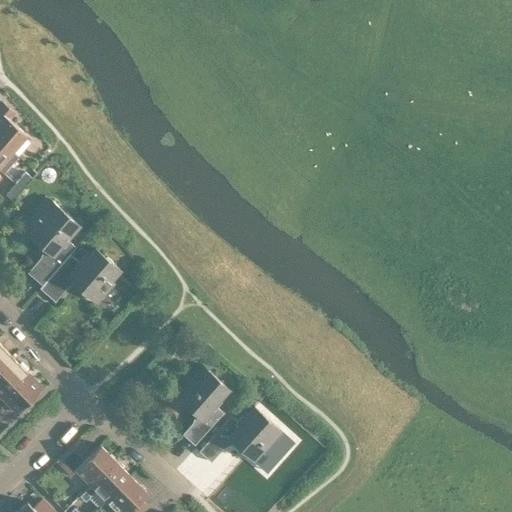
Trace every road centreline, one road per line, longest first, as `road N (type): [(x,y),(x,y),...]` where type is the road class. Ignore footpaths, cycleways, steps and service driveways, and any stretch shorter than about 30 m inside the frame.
road 1 (residential): [(84,402),(0,306)]
road 2 (residential): [(176,488),(84,402)]
